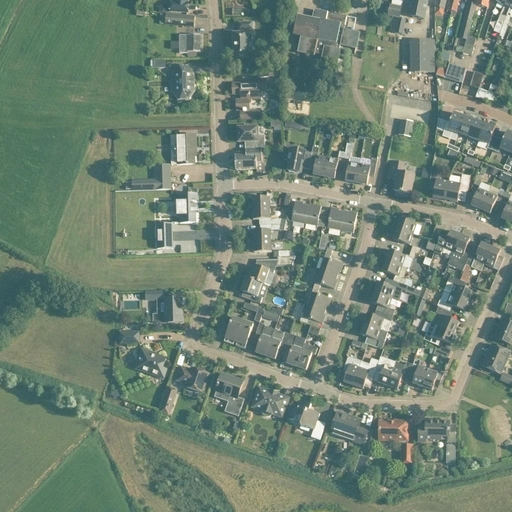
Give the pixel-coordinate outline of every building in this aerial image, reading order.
[(175,0),(176,3),(171,2),(170,12),(188,13),(188,3),(187,3),(187,0),(175,0)] [(400,18),(403,0),(392,0),(391,6),(388,16),(400,18)] [(406,17),(424,20),(428,0),(412,0),(412,2),(409,2),(406,17)] [(436,0),(434,7),(444,9),(446,0),(436,0)] [(454,0),(452,11),(451,17),(455,18),(456,13),(457,13),(460,0),(454,0)] [(476,6),(477,7),(478,0),(471,0),(470,4),(468,3),(459,39),(466,41),(472,18),(473,18),(476,6)] [(489,0),(478,0),(477,7),(487,9),(489,0)] [(511,0),(497,0),(496,2),(505,6),(499,20),(505,23),(509,15),(511,5),(511,0)] [(505,23),(500,37),(503,38),(511,18),(511,5),(509,15),(505,23)] [(356,49),(357,43),(359,33),(344,30),(347,17),(314,10),(312,18),(297,15),(293,35),(302,37),(299,52),(314,55),(314,54),(322,56),(320,63),(336,66),(341,46),(356,49)] [(194,28),(195,18),(166,15),(165,25),(194,28)] [(403,35),(406,20),(394,18),(393,23),(391,33),(403,35)] [(249,59),(249,50),(252,50),(252,43),(249,43),(248,30),(253,30),(253,23),(239,23),(239,30),(240,30),(240,33),(233,34),(234,60),(249,59)] [(200,36),(179,35),(179,54),(188,54),(188,52),(200,53),(200,36)] [(434,41),(413,41),(413,73),(434,73),(434,41)] [(474,46),(465,44),(463,54),(471,56),(474,46)] [(440,60),(448,62),(450,56),(441,53),(440,60)] [(145,66),(161,67),(161,57),(146,57),(145,66)] [(445,79),(462,84),(467,70),(449,65),(447,75),(445,79)] [(191,92),(195,92),(195,91),(193,91),(193,75),(194,75),(194,74),(190,74),(190,68),(189,66),(179,66),(176,67),(172,75),(172,93),(178,101),(190,100),(191,98),(191,92)] [(479,89),(484,76),(475,72),(470,86),(479,89)] [(250,112),(249,100),(259,99),(259,91),(267,91),(267,80),(258,80),(258,83),(232,84),(233,95),(241,95),(241,100),(236,101),(236,111),(241,111),(241,112),(240,113),(241,121),(260,120),(260,111),(250,112)] [(479,89),(476,98),(490,101),(492,102),(494,102),(494,101),(499,89),(492,86),(490,93),(488,92),(479,89)] [(457,134),(463,117),(454,113),(448,130),(457,134)] [(468,137),(474,121),(463,117),(457,134),(468,137)] [(444,132),(448,122),(438,119),(437,129),(444,132)] [(411,138),(413,122),(401,120),(398,136),(411,138)] [(479,141),(485,124),(474,121),(468,137),(479,141)] [(492,137),(495,128),(485,124),(479,141),(489,145),(487,150),(493,152),(498,139),(492,137)] [(245,150),(265,149),(265,136),(258,136),(257,128),(238,129),(239,143),(252,142),(252,149),(245,149),(245,150)] [(510,153),(511,148),(511,134),(507,133),(503,141),(498,139),(493,152),(498,154),(500,149),(510,153)] [(177,144),(173,144),(173,151),(178,151),(178,166),(185,165),(195,165),(194,150),(196,150),(196,135),(186,136),(177,136),(177,144)] [(345,153),(344,159),(350,161),(353,145),(347,144),(345,153)] [(313,147),(312,153),(312,155),(317,156),(313,176),(324,178),(328,158),(317,156),(319,148),(313,147)] [(246,156),(235,156),(236,171),(257,170),(257,162),(262,162),(262,149),(245,150),(246,150),(246,156)] [(311,160),(312,155),(312,153),(290,149),(289,153),(287,163),(289,163),(288,171),(301,174),(302,169),(309,170),(311,160)] [(480,167),(481,165),(481,164),(466,157),(464,161),(472,165),(471,165),(473,166),(473,164),(480,167)] [(335,180),(337,170),(339,161),(328,158),(324,178),(335,180)] [(361,159),(360,165),(356,184),(367,186),(369,176),(374,177),(377,160),(372,159),(371,160),(361,159)] [(411,195),(413,185),(415,176),(403,173),(404,164),(392,162),(390,169),(388,179),(396,181),(394,191),(400,193),(403,194),(403,193),(411,195)] [(356,184),(360,165),(349,163),(345,182),(356,184)] [(154,181),(132,181),(132,192),(171,191),(170,166),(154,166),(154,181)] [(423,169),(422,178),(429,180),(431,171),(423,169)] [(441,199),(446,200),(449,183),(437,180),(438,173),(432,172),(431,172),(428,190),(434,191),(433,199),(441,200),(441,199)] [(511,177),(502,173),(499,179),(509,183),(511,177)] [(468,192),(470,179),(471,177),(462,175),(462,178),(450,176),(449,183),(446,200),(450,201),(450,202),(458,203),(460,191),(468,192)] [(487,179),(485,189),(497,191),(499,182),(487,179)] [(481,210),(488,193),(478,189),(471,206),(481,210)] [(498,197),(488,193),(481,210),(490,214),(498,197)] [(180,202),(177,202),(177,203),(177,216),(180,216),(180,224),(196,224),(196,213),(198,213),(198,209),(198,206),(198,205),(198,202),(197,194),(179,195),(180,202)] [(253,210),(270,209),(270,198),(253,199),(253,210)] [(305,225),(308,206),(303,205),(303,204),(295,202),(294,212),(293,216),(288,215),(286,221),(292,222),(305,225)] [(511,223),(511,220),(511,203),(509,202),(501,219),(511,223)] [(323,228),(324,222),(319,221),(320,217),(321,207),(313,206),(313,207),(308,206),(305,225),(318,227),(323,228)] [(253,221),(259,220),(260,226),(276,225),(276,220),(271,220),(270,209),(253,210),(253,221)] [(328,229),(341,231),(344,213),(339,212),(339,210),(331,209),(329,223),(324,222),(323,228),(328,229)] [(349,214),(344,213),(341,231),(354,234),(357,214),(349,212),(349,214)] [(397,230),(413,235),(417,225),(400,219),(397,230)] [(172,224),(156,225),(157,250),(173,249),(172,224)] [(410,246),(413,235),(397,230),(393,240),(410,246)] [(254,231),(254,242),(271,242),(271,231),(254,231)] [(453,253),(461,236),(451,231),(449,236),(441,233),(439,239),(437,244),(434,253),(441,256),(444,249),(453,253)] [(453,253),(448,266),(463,272),(465,266),(473,248),(468,246),(470,240),(461,236),(453,253)] [(254,253),(264,253),(272,253),(271,242),(254,242),(254,253)] [(481,272),(483,265),(484,265),(491,247),(482,243),(479,250),(473,248),(465,266),(463,272),(464,273),(469,275),(471,268),(481,272)] [(499,272),(504,259),(499,256),(501,252),(491,247),(484,265),(489,268),(499,272)] [(320,271),(337,277),(339,272),(341,273),(343,265),(334,262),(330,260),(333,250),(328,249),(324,258),(320,271)] [(389,251),(386,261),(402,267),(406,257),(389,251)] [(269,286),(276,267),(292,267),(295,257),(279,258),(278,258),(278,260),(267,261),(257,261),(257,262),(254,270),(253,269),(249,279),(247,278),(247,279),(265,285),(269,286)] [(382,272),(392,275),(399,278),(402,267),(386,261),(382,272)] [(314,288),(319,290),(321,285),(325,287),(335,290),(337,282),(336,282),(337,277),(320,271),(315,283),(314,288)] [(450,277),(448,283),(454,285),(450,295),(468,302),(472,293),(465,289),(467,284),(461,281),(450,277)] [(402,278),(400,284),(408,287),(411,288),(413,282),(410,281),(406,280),(402,278)] [(261,305),(261,304),(262,298),(258,297),(262,284),(264,285),(265,285),(247,279),(243,289),(245,290),(242,298),(241,297),(241,298),(261,305)] [(378,283),(375,293),(392,299),(399,302),(402,291),(406,293),(408,287),(400,284),(386,279),(384,285),(378,283)] [(308,305),(325,312),(327,307),(329,307),(331,300),(318,295),(319,290),(314,288),(312,293),(308,305)] [(147,301),(162,300),(162,293),(146,293),(147,301)] [(395,312),(388,310),(392,299),(375,293),(371,304),(378,306),(376,311),(393,317),(395,312)] [(439,307),(450,312),(453,307),(464,312),(468,302),(450,295),(447,304),(440,301),(437,307),(439,307)] [(164,323),(172,323),(182,323),(182,300),(165,300),(166,315),(164,315),(164,323)] [(253,312),(255,306),(245,303),(243,308),(253,312)] [(302,313),(305,314),(303,318),(302,317),(300,322),(307,325),(309,320),(323,325),(325,317),(324,316),(325,312),(308,305),(304,304),(302,313)] [(255,306),(253,312),(257,313),(254,321),(260,323),(264,310),(255,306)] [(442,316),(438,326),(438,327),(455,334),(459,323),(448,318),(450,312),(439,307),(436,314),(442,316)] [(265,311),(263,317),(270,320),(272,313),(265,311)] [(391,323),(393,317),(376,311),(374,317),(367,314),(364,325),(388,333),(391,323)] [(245,350),(254,325),(233,318),(224,342),(233,346),(235,342),(237,343),(236,346),(245,350)] [(511,345),(511,324),(503,320),(495,339),(511,345)] [(275,330),(265,327),(266,326),(260,324),(254,339),(260,341),(256,353),(266,357),(275,330)] [(425,340),(430,343),(439,347),(439,346),(436,345),(439,340),(450,345),(455,334),(438,327),(438,326),(431,324),(427,334),(425,340)] [(382,349),(384,344),(388,333),(364,325),(360,335),(367,338),(365,345),(377,349),(378,348),(382,349)] [(321,330),(311,326),(308,334),(318,337),(321,330)] [(275,330),(266,357),(275,360),(280,348),(285,350),(291,335),(285,333),(284,334),(275,330)] [(139,333),(119,334),(120,344),(139,343),(139,333)] [(296,337),(291,335),(285,350),(291,352),(287,364),(296,368),(304,345),(306,340),(296,337)] [(317,349),(304,345),(296,368),(306,371),(312,355),(315,356),(317,349)] [(501,375),(510,353),(492,345),(492,346),(493,346),(488,359),(486,359),(483,367),(490,370),(491,372),(494,373),(496,373),(501,375)] [(434,356),(438,357),(439,355),(448,359),(452,352),(442,348),(441,350),(436,350),(434,356)] [(142,349),(135,370),(164,380),(167,370),(163,369),(166,360),(152,355),(153,353),(142,349)] [(353,386),(362,362),(348,357),(343,372),(347,374),(344,383),(353,386)] [(388,387),(396,363),(381,357),(379,362),(373,382),(388,387)] [(362,362),(353,386),(363,390),(364,388),(370,390),(373,382),(379,362),(372,359),(370,365),(362,362)] [(406,366),(396,363),(388,387),(398,390),(401,382),(406,384),(408,379),(411,371),(405,369),(406,366)] [(411,370),(411,371),(408,379),(414,381),(413,384),(422,388),(429,370),(419,366),(418,368),(413,366),(411,370)] [(203,393),(206,384),(209,374),(196,370),(196,371),(191,370),(191,372),(181,369),(178,378),(177,381),(187,384),(185,388),(203,393)] [(432,391),(434,387),(435,383),(439,385),(443,375),(429,370),(422,388),(432,391)] [(500,381),(511,386),(511,377),(503,373),(500,381)] [(218,384),(216,391),(217,391),(221,393),(219,399),(228,402),(225,413),(238,417),(244,400),(238,398),(240,391),(243,382),(236,379),(235,380),(231,379),(232,378),(222,375),(218,384)] [(169,388),(164,404),(172,407),(177,391),(169,388)] [(259,390),(253,407),(262,411),(262,413),(262,414),(263,415),(264,417),(265,417),(267,418),(268,418),(270,417),(271,416),(271,415),(272,414),(282,417),(288,400),(277,396),(278,394),(271,392),(270,393),(259,390)] [(287,419),(294,422),(294,421),(302,423),(301,426),(314,431),(311,438),(320,441),(322,434),(326,425),(318,422),(320,415),(313,413),(314,411),(313,409),(311,408),(311,406),(300,402),(298,407),(292,405),(287,419)] [(349,417),(349,416),(338,413),(335,422),(331,434),(339,436),(353,442),(364,446),(365,440),(369,430),(359,427),(360,423),(350,419),(350,418),(350,417),(349,417)] [(408,441),(408,431),(408,421),(394,421),(394,423),(379,422),(379,432),(379,441),(408,441)] [(419,425),(418,435),(418,442),(426,443),(426,440),(447,440),(447,443),(448,443),(448,446),(447,446),(447,464),(455,464),(455,466),(455,450),(455,448),(455,447),(454,447),(452,446),(452,443),(455,443),(456,443),(456,426),(450,426),(450,425),(450,422),(426,422),(426,425),(419,425)] [(402,446),(402,466),(413,466),(413,460),(413,446),(402,446)]
